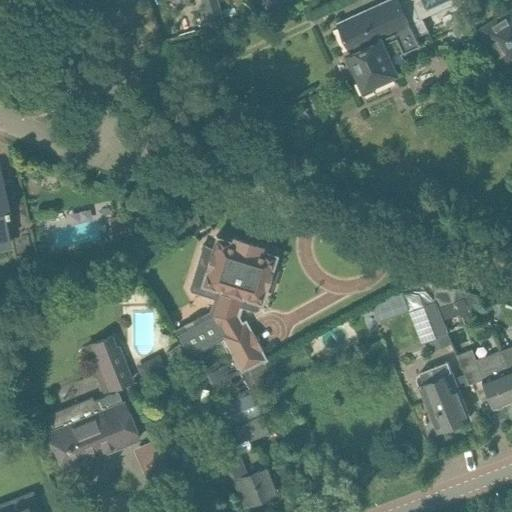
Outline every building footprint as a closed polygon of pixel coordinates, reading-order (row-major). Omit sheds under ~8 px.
[(224,24),(216,0),(202,0),(211,27),(224,24)] [(281,6),(279,0),(265,0),(268,10),(281,6)] [(399,0),(389,0),(338,24),(351,53),(349,54),(360,80),(357,81),(363,95),(375,90),(373,84),(396,73),(383,45),(397,38),(403,53),(421,45),(417,36),(429,31),(423,19),(410,24),(399,0)] [(511,3),(511,11),(483,29),(507,69),(511,66),(511,2),(511,3)] [(22,101),(27,90),(16,85),(11,96),(22,101)] [(0,247),(8,246),(3,220),(8,219),(0,180),(0,247)] [(114,237),(129,234),(125,214),(110,217),(114,237)] [(211,315),(176,334),(189,357),(221,340),(224,346),(226,346),(240,372),(262,360),(263,360),(264,360),(263,358),(263,359),(244,324),(245,323),(244,322),(243,323),(236,327),(233,322),(234,321),(237,313),(239,305),(254,310),(257,309),(259,302),(260,302),(260,300),(259,300),(262,291),(263,291),(264,289),(263,289),(269,268),(269,267),(270,268),(271,266),(270,265),(273,257),(274,257),(274,255),(272,254),(272,255),(263,252),(264,251),(261,251),(261,252),(259,251),(232,243),(230,242),(228,241),(228,240),(226,240),(226,241),(217,238),(218,237),(215,236),(215,238),(216,239),(213,247),(212,247),(211,249),(204,247),(204,246),(202,245),(201,248),(202,248),(190,288),(191,290),(214,298),(216,298),(211,315)] [(428,340),(448,332),(438,308),(440,308),(443,307),(459,304),(452,288),(436,283),(432,283),(435,302),(417,310),(419,316),(424,328),(428,340)] [(467,302),(470,312),(484,306),(480,297),(452,288),(459,304),(467,302)] [(90,344),(108,389),(130,381),(117,348),(112,349),(108,337),(90,344)] [(186,357),(179,345),(169,351),(176,363),(186,357)] [(511,345),(502,350),(511,376),(511,345)] [(472,350),(459,355),(470,384),(483,379),(494,408),(511,401),(511,376),(502,350),(476,360),(472,350)] [(272,358),(238,375),(251,391),(281,380),(272,358)] [(452,373),(448,361),(422,371),(420,372),(420,373),(419,373),(418,374),(418,375),(417,376),(417,378),(417,379),(420,386),(419,386),(437,430),(470,418),(453,373),(452,373)] [(182,366),(170,373),(175,382),(187,375),(182,366)] [(164,376),(138,390),(143,400),(170,386),(164,376)] [(94,401),(92,396),(42,417),(62,468),(114,447),(115,449),(137,440),(123,403),(121,403),(117,392),(94,401)] [(250,392),(222,403),(231,427),(232,427),(233,429),(235,428),(241,443),(267,433),(250,392)] [(287,400),(277,404),(282,418),(293,414),(287,400)] [(275,491),(258,447),(224,460),(242,504),(275,491)]
